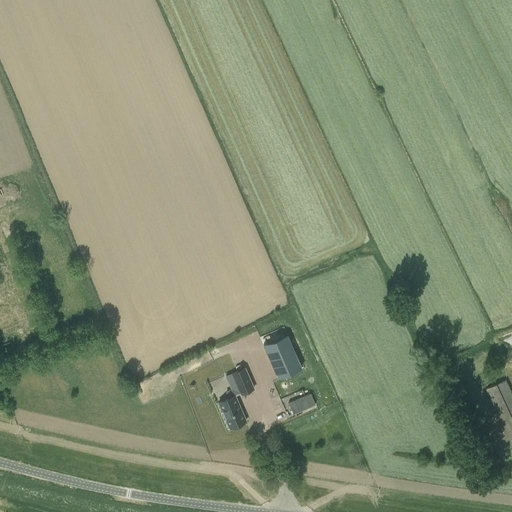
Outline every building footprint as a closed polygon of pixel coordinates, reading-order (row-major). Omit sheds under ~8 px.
[(287,335),(263,345),(277,378),(301,368),(287,335)] [(241,393),(253,388),(245,368),(232,373),(241,393)] [(511,442),(511,392),(506,380),(487,389),(511,442)] [(304,406),(299,394),(277,402),(282,415),(304,406)] [(229,428),(246,421),(235,395),(218,402),(229,428)]
